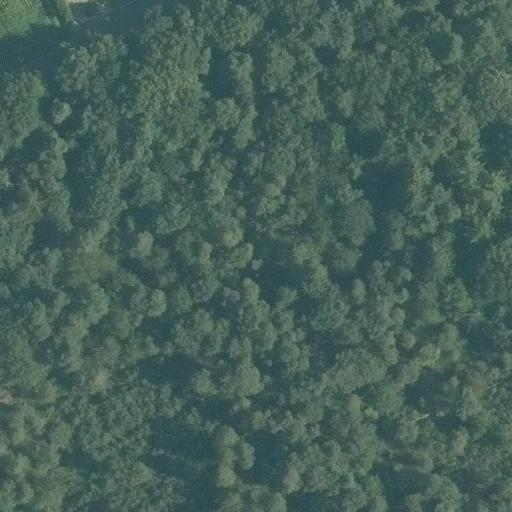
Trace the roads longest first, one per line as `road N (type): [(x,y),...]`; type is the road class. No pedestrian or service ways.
road 1 (track): [(388,0),(511,232)]
road 2 (unclassified): [(0,101),(224,0)]
